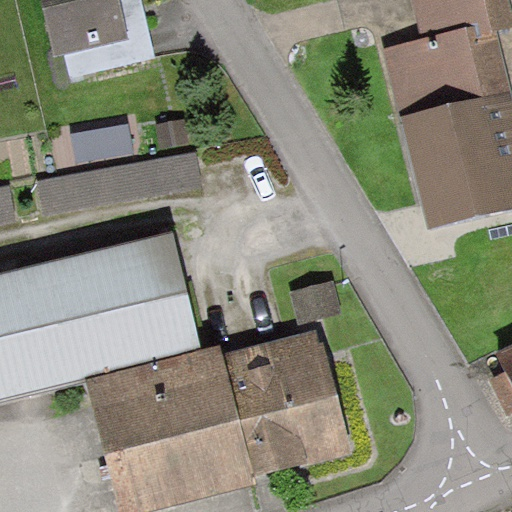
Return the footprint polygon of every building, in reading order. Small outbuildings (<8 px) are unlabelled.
[(43,0),(57,57),(66,55),(72,79),(156,60),(141,0),(43,0)] [(511,0),(413,0),(424,42),(385,52),(429,227),(511,206),(511,185),(508,168),(511,166),(511,82),(511,77),(499,32),(511,28),(511,0)] [(198,155),(43,180),(48,211),(203,186),(198,155)] [(0,228),(15,225),(8,188),(0,189),(0,228)] [(0,279),(0,400),(91,379),(202,351),(174,237),(0,279)] [(333,286),(296,295),(303,323),(340,314),(333,286)] [(124,511),(159,511),(258,487),(255,478),(353,454),(323,332),(223,356),(221,346),(202,351),(91,379),(124,511)] [(511,349),(499,356),(507,373),(492,381),(509,415),(511,414),(511,349)]
